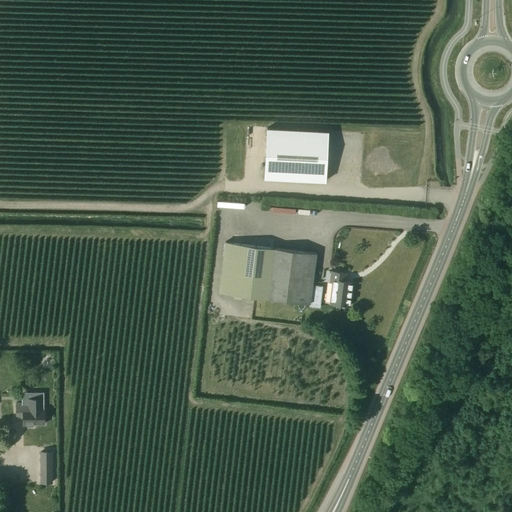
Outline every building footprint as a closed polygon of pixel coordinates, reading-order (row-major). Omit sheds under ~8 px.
[(267,128),(264,178),(325,181),(327,131),(267,128)] [(310,304),(316,253),(224,242),(218,293),(310,304)] [(350,306),(351,296),(349,296),(351,282),(346,281),(347,273),(332,271),(331,282),(333,283),(330,304),(350,306)] [(28,403),(17,403),(17,418),(24,418),(24,424),(26,424),(27,427),(33,427),(35,424),(45,424),(45,410),(44,410),(44,398),(28,398),(28,403)] [(52,452),(40,452),(40,465),(52,465),(52,452)]
